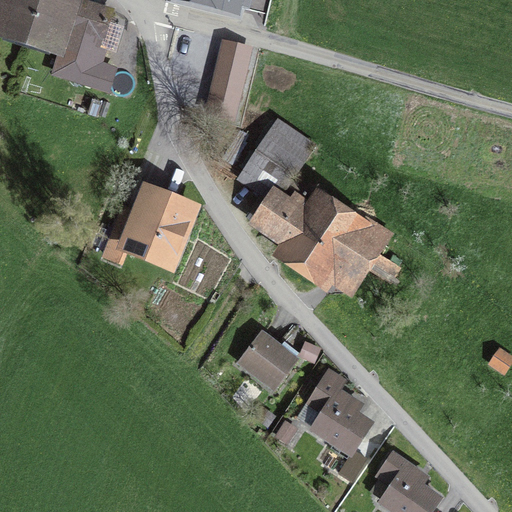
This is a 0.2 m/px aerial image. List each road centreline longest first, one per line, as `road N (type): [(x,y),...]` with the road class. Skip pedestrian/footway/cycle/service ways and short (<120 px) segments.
road 1 (residential): [(152,9),(167,108),(202,186),(277,283),(488,511)]
road 2 (unclassified): [(152,9),(511,110)]
